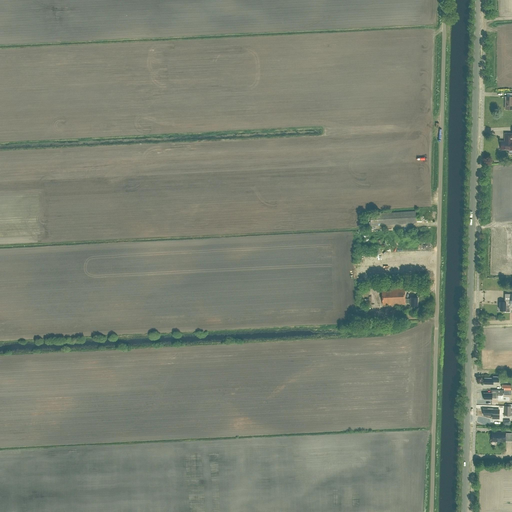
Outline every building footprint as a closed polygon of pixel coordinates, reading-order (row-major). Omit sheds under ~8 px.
[(511,133),(505,133),(505,141),(501,141),(501,146),(500,148),(501,148),(501,149),(509,149),(509,150),(511,150),(511,133)] [(371,225),(416,223),(415,211),(370,214),(371,225)] [(405,299),(405,287),(382,288),(382,305),(406,304),(405,303),(411,303),(411,306),(417,306),(417,297),(411,297),(411,298),(405,299)] [(511,305),(511,293),(510,293),(510,300),(505,300),(505,302),(500,302),(500,310),(506,310),(506,312),(510,312),(510,305),(511,305)] [(503,395),(503,390),(492,390),(492,393),(484,393),(484,399),(492,399),(492,397),(497,398),(497,397),(498,397),(498,398),(502,399),(502,395),(503,395)] [(493,409),(493,408),(488,408),(488,409),(484,409),(484,415),(492,415),(492,418),(499,418),(499,410),(493,409)] [(505,441),(505,433),(492,433),(492,441),(505,441)]
